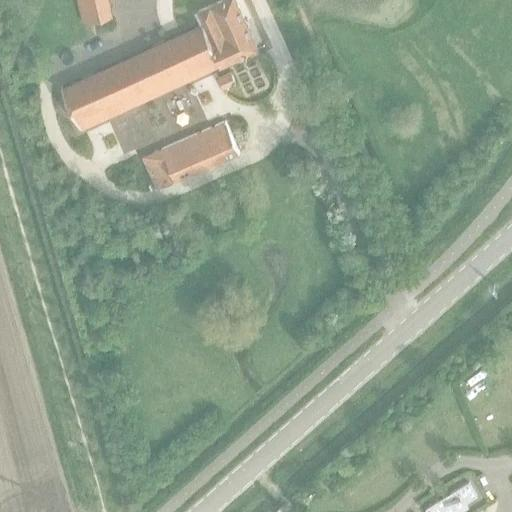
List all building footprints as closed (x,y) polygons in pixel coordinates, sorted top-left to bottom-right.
[(61,87),(79,129),(256,49),(233,0),(221,0),(196,12),(202,24),(61,87)] [(76,0),(82,23),(113,16),(108,0),(76,0)] [(216,78),(221,89),(234,84),(229,73),(216,78)] [(142,157),(156,189),(238,154),(225,122),(142,157)] [(427,505),(432,511),(457,511),(471,504),(469,500),(481,493),(472,477),(427,505)]
